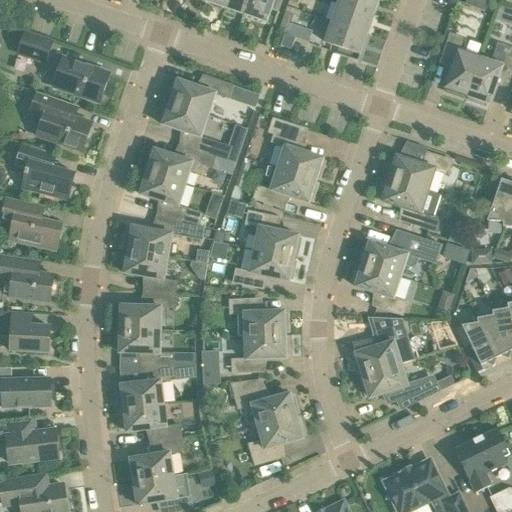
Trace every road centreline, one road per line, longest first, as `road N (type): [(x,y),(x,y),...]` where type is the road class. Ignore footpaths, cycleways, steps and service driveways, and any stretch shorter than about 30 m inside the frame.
road 1 (residential): [(104,511),(92,431),(88,286),(101,203),(161,37)]
road 2 (residential): [(347,464),(322,384),(318,331),(328,257),(377,109)]
road 3 (residential): [(377,109),(161,37)]
road 4 (residential): [(347,464),(511,386)]
road 5 (residential): [(511,152),(377,109)]
